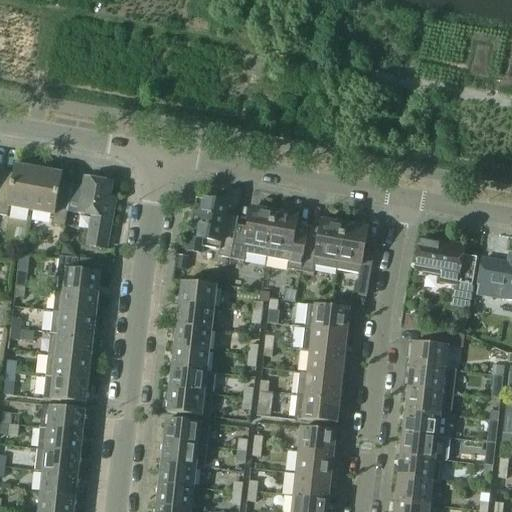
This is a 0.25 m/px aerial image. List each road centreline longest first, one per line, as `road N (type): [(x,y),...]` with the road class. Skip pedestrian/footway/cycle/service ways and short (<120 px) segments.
road 1 (unclassified): [(117,511),(159,156)]
road 2 (residential): [(362,511),(383,316),(406,199)]
road 3 (residential): [(406,199),(159,156)]
road 4 (unclassified): [(159,156),(0,127)]
